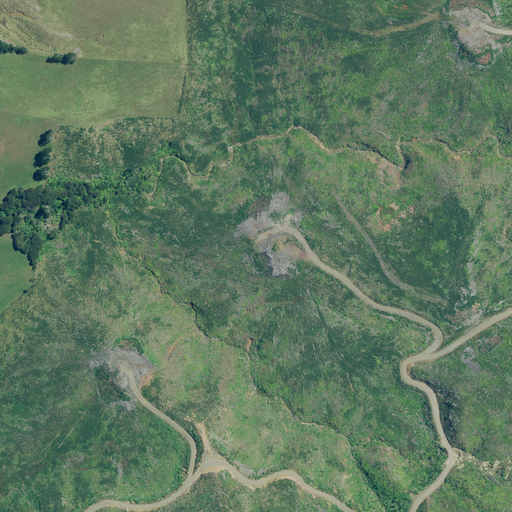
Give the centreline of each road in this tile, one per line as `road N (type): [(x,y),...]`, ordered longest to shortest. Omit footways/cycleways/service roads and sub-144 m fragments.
road 1 (track): [(511,311),(406,362),(402,378),(428,389),(453,457),(409,511)]
road 2 (track): [(347,511),(294,477),(244,483),(222,462),(138,508),(102,502),(85,511)]
